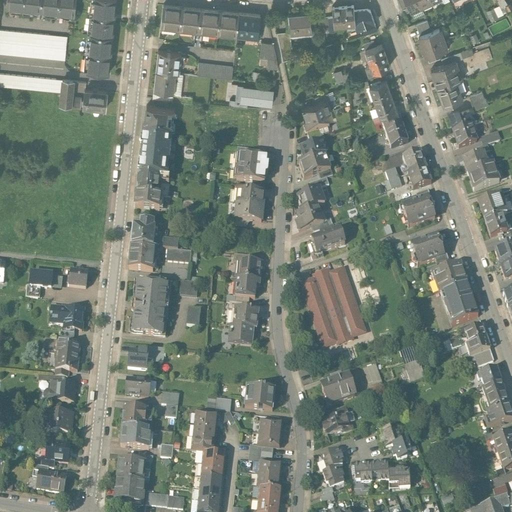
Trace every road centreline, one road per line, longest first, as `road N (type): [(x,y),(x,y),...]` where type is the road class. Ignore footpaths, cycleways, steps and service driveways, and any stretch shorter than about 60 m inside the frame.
road 1 (residential): [(89,511),(142,0)]
road 2 (residential): [(382,0),(511,367)]
road 3 (residential): [(297,511),(301,433),(277,324),(285,129)]
